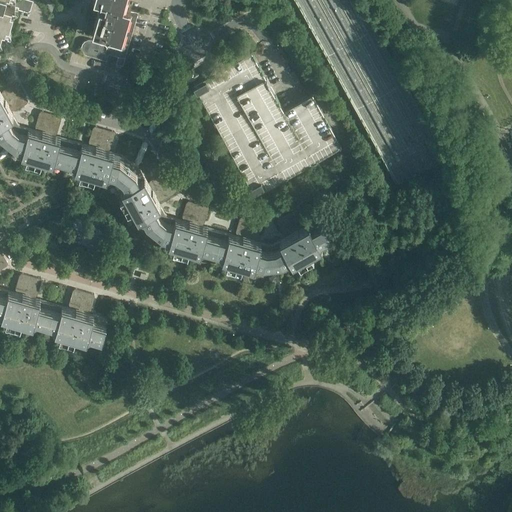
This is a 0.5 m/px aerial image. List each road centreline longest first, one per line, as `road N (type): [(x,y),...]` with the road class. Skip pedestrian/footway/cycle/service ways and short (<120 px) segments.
road 1 (unknown): [(286,342),(237,353),(71,441),(0,450)]
road 2 (unknown): [(286,342),(311,296),(418,277),(472,228),(507,239)]
road 3 (residential): [(116,125),(35,102),(22,61)]
